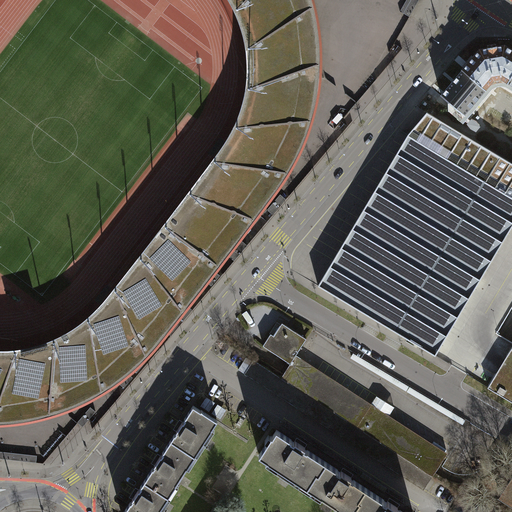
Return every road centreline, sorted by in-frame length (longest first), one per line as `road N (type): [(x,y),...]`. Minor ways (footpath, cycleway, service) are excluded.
road 1 (tertiary): [(485,0),(251,272)]
road 2 (residential): [(251,272),(511,428)]
road 3 (tertiary): [(251,272),(69,501)]
